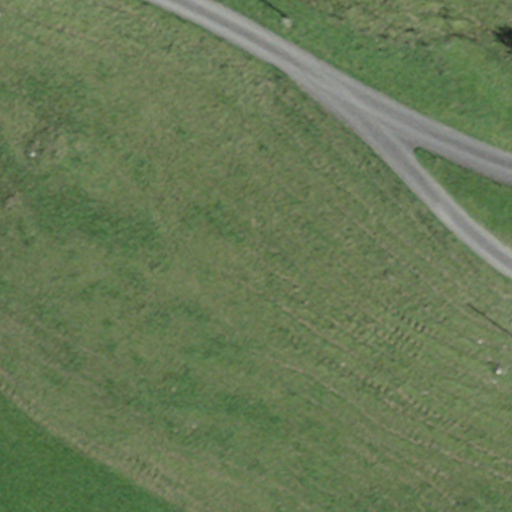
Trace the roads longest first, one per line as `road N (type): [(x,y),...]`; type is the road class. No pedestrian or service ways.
road 1 (track): [(511,162),(450,147),(164,0)]
road 2 (track): [(511,261),(456,225),(382,155),(329,84)]
